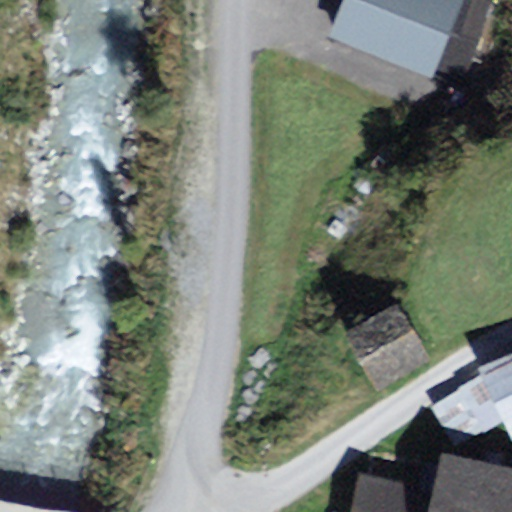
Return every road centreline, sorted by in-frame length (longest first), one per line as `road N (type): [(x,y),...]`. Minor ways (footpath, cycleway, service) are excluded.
road 1 (track): [(233,0),(226,280),(196,474),(205,511)]
road 2 (residential): [(238,511),(511,334)]
